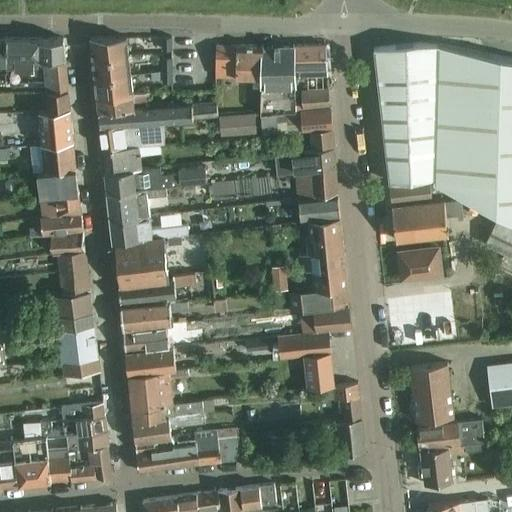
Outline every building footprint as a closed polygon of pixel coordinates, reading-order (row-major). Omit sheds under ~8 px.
[(92,58),(128,55),(126,38),(90,38),(92,58)] [(172,51),(172,38),(163,38),(163,51),(172,51)] [(66,73),(64,57),(62,39),(6,39),(6,62),(6,68),(36,68),(36,65),(43,65),(44,74),(66,73)] [(373,48),(382,128),(425,123),(417,43),(373,48)] [(511,59),(437,44),(417,43),(425,123),(382,128),(389,182),(434,178),(434,182),(511,220),(511,59)] [(261,88),(262,46),(216,45),(216,76),(253,77),(253,88),(261,88)] [(294,68),(326,67),(324,45),(294,46),(294,68)] [(296,110),(294,68),(294,46),(262,46),(261,88),(261,113),(296,110)] [(94,76),(130,73),(128,55),(92,58),(94,76)] [(173,84),(172,59),(163,59),(164,84),(173,84)] [(66,73),(44,74),(45,86),(46,92),(67,90),(66,73)] [(96,96),(133,95),(130,73),(94,76),(96,96)] [(328,88),(301,90),(303,109),(330,107),(328,88)] [(47,113),(69,110),(67,90),(46,92),(47,113)] [(98,112),(134,109),(133,102),(145,101),(145,97),(149,97),(149,94),(133,95),(96,96),(98,112)] [(193,119),(206,118),(217,117),(215,102),(192,105),(193,119)] [(193,120),(193,119),(192,105),(134,109),(98,112),(100,126),(134,124),(162,122),(193,120)] [(332,129),(330,109),(302,112),(304,132),(310,131),(332,129)] [(47,111),(38,112),(41,145),(72,142),(69,110),(47,113),(47,111)] [(220,135),(256,133),(255,113),(219,116),(220,135)] [(275,114),(260,115),(262,131),(276,130),(275,114)] [(159,146),(159,144),(164,144),(162,122),(134,124),(100,126),(103,150),(137,147),(137,148),(159,146)] [(312,150),(334,148),(332,129),(310,131),(312,150)] [(44,172),(75,169),(72,142),(41,145),(44,172)] [(105,172),(142,169),(140,154),(160,153),(159,146),(137,148),(137,147),(103,150),(105,172)] [(0,148),(0,158),(9,158),(8,148),(0,148)] [(336,169),(336,163),(334,148),(312,150),(305,151),(307,173),(336,169)] [(104,172),(107,193),(107,192),(165,187),(165,185),(205,181),(204,167),(178,169),(178,172),(160,174),(160,167),(105,172),(104,172)] [(46,195),(78,192),(77,180),(75,169),(44,172),(37,173),(39,196),(46,195)] [(337,193),(336,169),(307,173),(296,174),(298,198),(337,193)] [(389,186),(391,203),(431,198),(430,181),(389,186)] [(110,220),(149,215),(166,213),(165,203),(148,205),(147,197),(166,195),(165,187),(107,192),(110,220)] [(246,204),(244,190),(230,193),(233,206),(246,204)] [(41,216),(80,212),(78,192),(46,195),(39,196),(41,216)] [(305,221),(339,217),(337,193),(298,198),(300,221),(305,221)] [(457,215),(458,220),(463,220),(461,201),(445,203),(445,200),(391,206),(395,241),(448,235),(446,216),(457,215)] [(50,235),(83,231),(80,212),(41,216),(40,216),(41,229),(28,230),(29,237),(50,235)] [(113,242),(115,242),(164,236),(166,236),(180,234),(188,233),(186,225),(151,229),(149,215),(110,220),(113,242)] [(325,288),(346,286),(343,263),(339,217),(305,221),(310,255),(299,255),(300,272),(312,271),(315,289),(325,288)] [(57,253),(85,250),(83,231),(50,235),(53,255),(57,255),(57,253)] [(180,234),(166,236),(167,245),(180,243),(180,234)] [(120,286),(168,281),(164,236),(115,242),(120,286)] [(216,246),(208,246),(210,261),(218,260),(216,246)] [(441,274),(438,248),(399,253),(402,279),(441,274)] [(59,273),(87,269),(85,250),(57,253),(57,255),(59,273)] [(288,289),(285,265),(271,266),(274,291),(288,289)] [(62,294),(89,291),(87,269),(59,273),(62,294)] [(168,281),(120,286),(118,286),(120,303),(155,300),(155,302),(175,299),(173,286),(195,283),(194,273),(172,276),(173,280),(168,281)] [(316,310),(347,306),(346,286),(325,288),(315,289),(316,310)] [(68,314),(92,311),(89,291),(62,294),(53,295),(56,315),(68,314)] [(226,300),(213,300),(214,312),(227,311),(226,300)] [(122,330),(166,324),(171,323),(170,311),(187,309),(186,301),(120,308),(122,330)] [(303,333),(327,330),(350,327),(348,305),(347,306),(316,310),(300,312),(303,333)] [(97,355),(92,311),(68,314),(56,315),(61,359),(97,355)] [(182,329),(201,327),(200,316),(180,318),(182,329)] [(125,352),(126,352),(173,347),(193,345),(192,334),(175,336),(175,340),(168,341),(166,324),(122,330),(125,352)] [(304,355),(330,352),(327,330),(303,333),(276,337),(279,359),(304,355)] [(128,375),(176,370),(173,347),(126,352),(128,375)] [(330,352),(304,355),(307,388),(333,385),(330,352)] [(97,355),(61,359),(63,375),(99,370),(97,355)] [(453,416),(447,363),(410,367),(417,421),(453,416)] [(511,363),(487,366),(492,407),(511,404),(511,363)] [(132,408),(172,404),(169,378),(188,376),(187,369),(176,370),(128,375),(132,408)] [(341,398),(358,396),(357,383),(340,385),(341,398)] [(344,420),(361,418),(358,396),(341,398),(344,420)] [(62,419),(103,415),(101,401),(61,406),(62,419)] [(202,412),(202,407),(201,401),(172,404),(132,408),(133,421),(165,416),(202,412)] [(135,441),(170,436),(169,426),(203,423),(202,412),(165,416),(133,421),(135,441)] [(67,433),(106,430),(104,415),(103,415),(62,419),(63,427),(50,429),(50,421),(40,422),(42,436),(45,436),(67,434),(67,433)] [(361,418),(344,420),(337,421),(341,455),(365,452),(362,418),(361,418)] [(455,422),(418,426),(420,449),(458,444),(459,446),(484,443),(481,418),(455,422)] [(219,461),(241,459),(237,428),(216,430),(219,461)] [(67,433),(67,434),(68,448),(68,449),(75,449),(108,445),(106,430),(67,433)] [(199,464),(219,461),(216,430),(194,433),(195,438),(195,443),(199,464)] [(50,480),(47,449),(45,436),(42,436),(12,440),(14,452),(18,485),(50,481),(50,480)] [(175,440),(170,436),(135,441),(139,471),(199,464),(195,443),(195,438),(175,440)] [(449,454),(485,449),(484,443),(459,446),(421,451),(425,485),(453,481),(449,454)] [(94,463),(96,477),(111,475),(108,445),(75,449),(77,464),(85,464),(94,463)] [(47,449),(50,480),(71,479),(69,454),(68,448),(47,449)] [(94,463),(85,464),(77,464),(75,449),(68,449),(69,454),(71,479),(71,480),(96,477),(94,463)] [(0,487),(18,485),(14,452),(0,454),(0,487)] [(257,511),(263,511),(262,505),(276,503),(273,484),(240,488),(242,507),(243,511),(257,511)] [(243,511),(242,507),(240,488),(217,491),(220,510),(219,511),(243,511)] [(216,511),(216,510),(220,510),(217,491),(196,494),(198,511),(216,511)] [(198,511),(196,494),(142,501),(143,511),(198,511)] [(487,499),(474,500),(475,509),(488,508),(487,499)] [(475,511),(475,509),(474,500),(427,506),(427,511),(475,511)]
